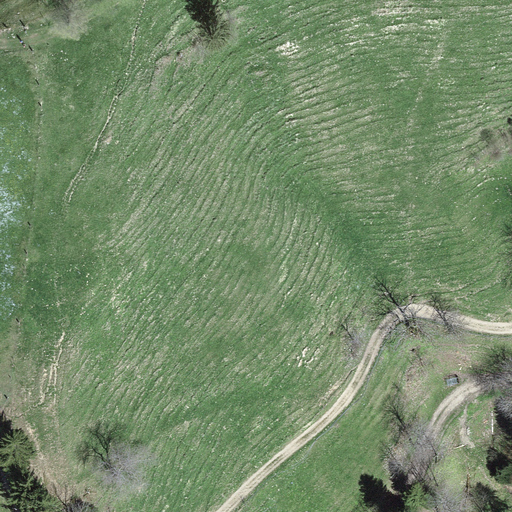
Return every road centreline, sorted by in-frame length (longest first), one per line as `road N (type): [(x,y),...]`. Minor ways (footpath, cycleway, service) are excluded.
road 1 (track): [(511,326),(428,314),(392,318),(343,401),(222,511)]
road 2 (track): [(388,511),(440,410),(481,383),(511,376)]
road 3 (track): [(0,39),(87,17),(118,0)]
